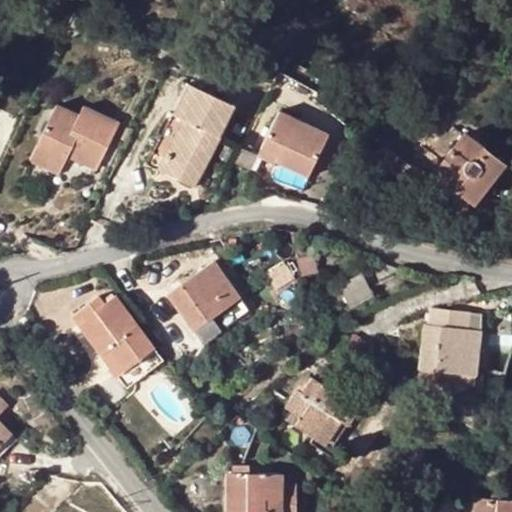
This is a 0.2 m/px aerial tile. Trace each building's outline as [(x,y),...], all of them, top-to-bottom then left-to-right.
[(178,116),(192,86),(188,84),(148,164),(157,168),(164,155),(181,117),(178,116)] [(233,106),(192,86),(178,116),(181,117),(164,155),(203,174),(213,152),(208,149),(215,134),(220,137),(233,106)] [(54,110),(32,154),(63,169),(66,162),(68,157),(75,160),(73,165),(95,176),(108,147),(103,135),(113,131),(114,133),(116,128),(83,113),(79,122),(54,110)] [(279,111),(262,148),(279,156),(276,163),(307,177),(328,134),(279,111)] [(113,131),(103,135),(108,147),(117,143),(114,133),(113,131)] [(208,149),(213,152),(218,154),(225,140),(220,137),(215,134),(208,149)] [(505,164),(463,134),(430,179),(447,192),(451,188),(463,197),(475,206),(505,164)] [(252,169),(258,154),(240,147),(234,162),(252,169)] [(386,147),(375,160),(400,180),(410,166),(386,147)] [(279,156),(262,148),(258,156),(275,164),(276,163),(279,156)] [(59,177),(63,169),(32,154),(28,163),(59,177)] [(164,155),(157,168),(196,187),(203,174),(164,155)] [(66,162),(73,165),(75,160),(68,157),(66,162)] [(447,192),(430,179),(422,190),(453,212),(463,197),(451,188),(447,192)] [(212,261),(166,293),(192,330),(237,296),(212,261)] [(98,295),(92,300),(98,307),(104,303),(98,295)] [(111,349),(126,370),(144,356),(153,367),(168,387),(177,381),(114,296),(104,303),(98,307),(92,300),(71,315),(101,357),(111,349)] [(237,296),(192,330),(203,343),(248,311),(237,296)] [(434,309),(433,326),(465,329),(467,312),(434,309)] [(479,330),(465,329),(433,326),(423,325),(419,372),(475,376),(479,330)] [(117,377),(126,370),(111,349),(101,357),(117,377)] [(126,370),(117,377),(125,389),(153,367),(144,356),(126,370)] [(475,376),(419,372),(418,380),(474,385),(475,376)] [(297,391),(285,407),(300,417),(295,426),(330,450),(357,410),(322,386),(324,383),(316,378),(313,378),(308,378),(304,379),(301,381),(296,388),(297,391)] [(0,447),(13,435),(0,421),(0,415),(8,408),(0,399),(0,447)] [(0,458),(19,441),(13,435),(0,447),(0,458)] [(280,511),(281,474),(252,474),(233,473),(227,473),(226,511),(280,511)] [(511,511),(511,501),(476,498),(475,511),(511,511)]
